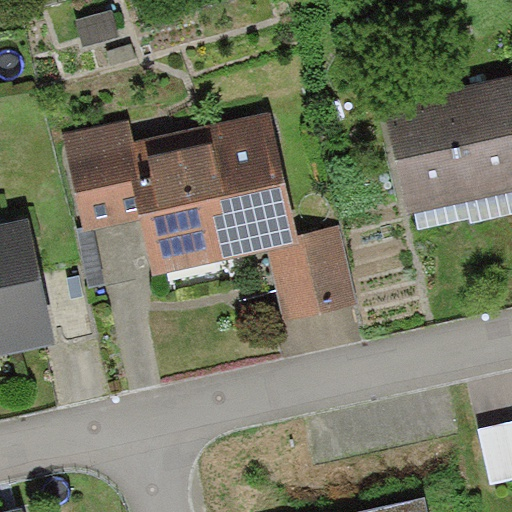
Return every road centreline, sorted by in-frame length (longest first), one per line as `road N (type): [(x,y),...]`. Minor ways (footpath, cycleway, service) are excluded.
road 1 (residential): [(511,334),(135,419)]
road 2 (residential): [(135,419),(0,452)]
